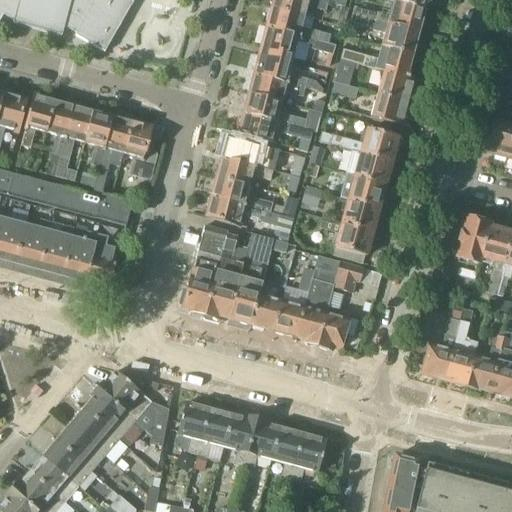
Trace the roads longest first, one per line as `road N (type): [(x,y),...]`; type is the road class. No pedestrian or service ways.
road 1 (residential): [(368,404),(433,169)]
road 2 (residential): [(136,342),(192,108)]
road 3 (tertiary): [(368,404),(136,342)]
road 4 (residential): [(192,108),(0,51)]
road 5 (residential): [(433,169),(472,25),(488,0)]
road 6 (residential): [(0,456),(23,433),(57,365),(66,324)]
road 7 (tertiary): [(511,442),(368,404)]
